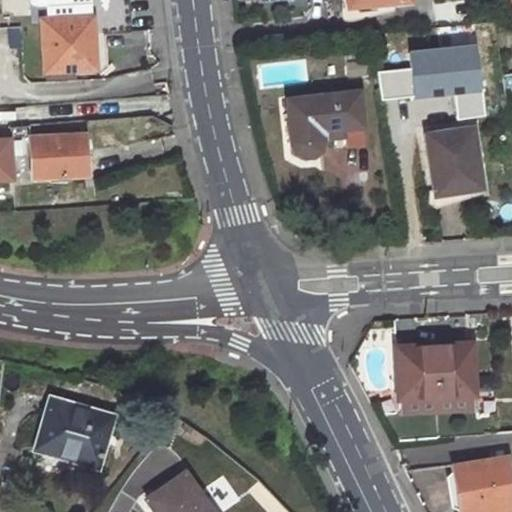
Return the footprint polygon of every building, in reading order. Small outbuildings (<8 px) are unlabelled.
[(91,47),(90,34),(104,33),(126,32),(123,0),(30,0),(31,2),(35,5),(44,5),(45,19),(40,19),(44,70),(46,70),(73,69),(92,68),(91,47)] [(104,33),(90,34),(91,47),(105,46),(104,33)] [(359,91),(285,98),(290,145),(296,152),(304,155),(313,154),(320,152),(324,140),(344,139),(344,129),(361,126),(359,91)] [(476,188),(469,129),(422,135),(429,197),(476,188)] [(81,135),(29,137),(30,176),(48,175),(62,174),(83,174),(81,135)] [(0,180),(13,179),(10,139),(0,139),(0,180)] [(26,154),(25,139),(17,139),(17,154),(26,154)] [(430,206),(477,194),(476,188),(429,197),(430,206)] [(470,345),(433,348),(437,399),(474,396),(470,345)] [(399,401),(437,399),(433,348),(395,351),(399,401)] [(93,464),(107,411),(43,393),(29,445),(93,464)] [(505,511),(499,461),(446,470),(451,511),(505,511)] [(213,511),(181,467),(142,497),(153,511),(213,511)]
